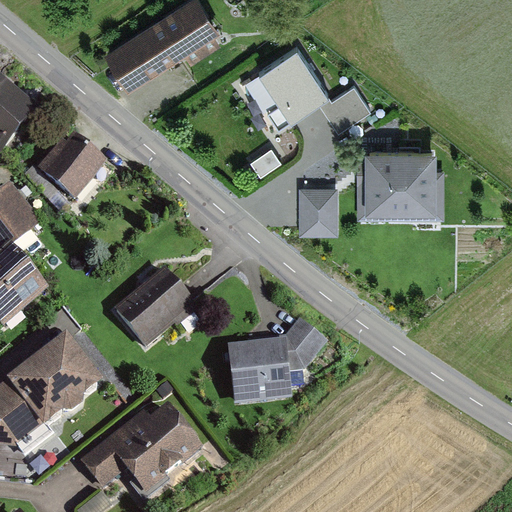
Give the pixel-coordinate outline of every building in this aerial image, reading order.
[(194,0),(101,56),(123,92),(185,55),(192,66),(219,50),(213,40),(217,38),(194,0)] [(291,52),(256,75),(287,124),(319,104),(339,137),(373,116),(354,87),(331,102),(326,94),(320,98),(291,52)] [(34,118),(0,89),(0,152),(2,154),(34,118)] [(99,173),(64,144),(39,173),(74,203),(99,173)] [(432,155),(361,154),(361,215),(431,216),(432,155)] [(0,329),(42,295),(7,254),(38,228),(7,191),(0,196),(0,329)] [(337,192),(301,192),(301,237),(337,237),(337,192)] [(163,275),(114,313),(144,351),(193,313),(163,275)] [(282,345),(228,350),(232,409),(288,404),(286,376),(303,376),(326,345),(298,323),(282,345)] [(0,388),(0,446),(16,448),(99,385),(63,340),(0,388)] [(142,417),(83,461),(103,488),(121,475),(140,500),(199,456),(164,409),(146,423),(142,417)] [(82,511),(105,511),(114,505),(103,493),(82,511)]
